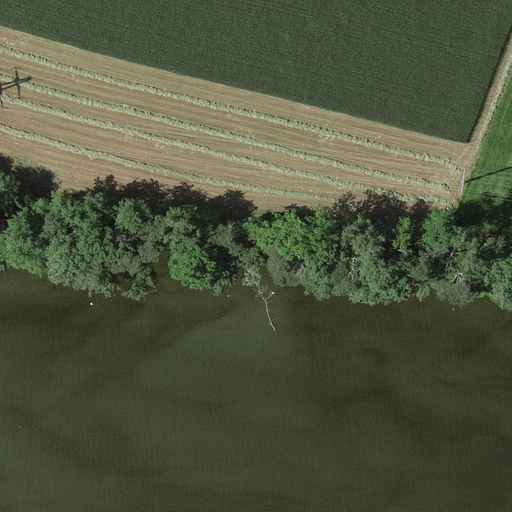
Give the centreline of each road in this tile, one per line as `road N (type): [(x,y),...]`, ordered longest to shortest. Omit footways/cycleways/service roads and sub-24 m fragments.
road 1 (track): [(511,227),(160,181),(0,140)]
road 2 (track): [(511,45),(445,215)]
